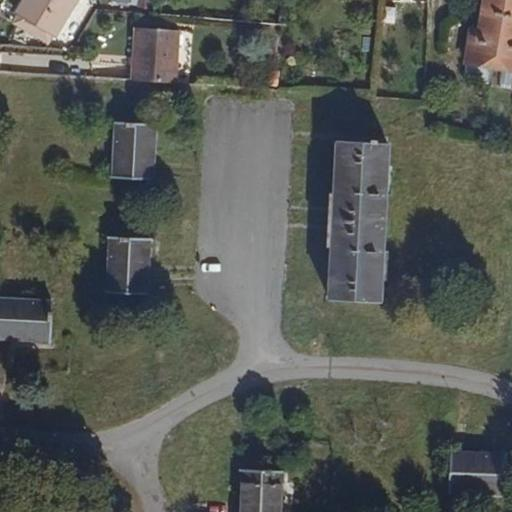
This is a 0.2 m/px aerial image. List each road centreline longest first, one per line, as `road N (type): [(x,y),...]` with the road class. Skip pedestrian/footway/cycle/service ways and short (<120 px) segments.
road 1 (residential): [(132,435),(252,368),(430,372),(511,391)]
road 2 (residential): [(0,436),(91,443),(132,435)]
